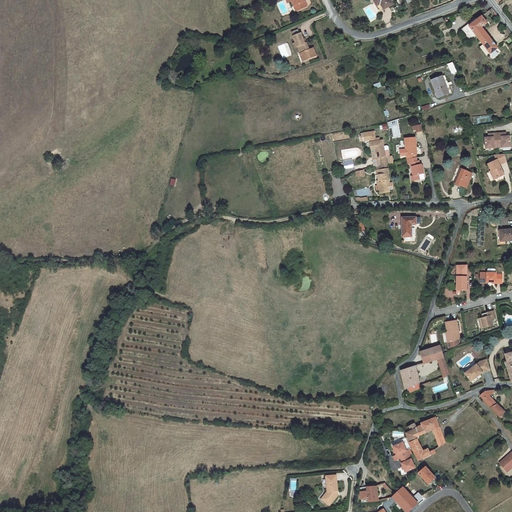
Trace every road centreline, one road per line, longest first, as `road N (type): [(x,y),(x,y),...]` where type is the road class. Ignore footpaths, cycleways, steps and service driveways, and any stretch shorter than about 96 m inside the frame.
road 1 (track): [(337,208),(263,223),(202,215),(139,255),(0,265)]
road 2 (residential): [(324,0),(347,31),(362,37),(469,0)]
road 3 (residential): [(463,203),(337,208)]
